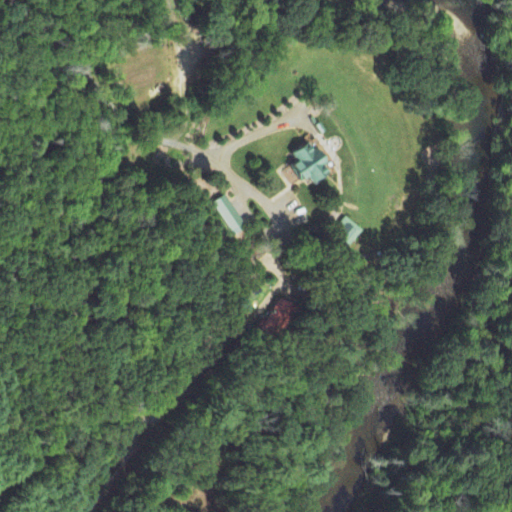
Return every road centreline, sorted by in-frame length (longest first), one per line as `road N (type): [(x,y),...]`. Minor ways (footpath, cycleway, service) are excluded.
road 1 (residential): [(0,263),(63,313),(133,413),(133,446),(90,511)]
road 2 (residential): [(5,0),(65,45),(135,131),(217,159)]
road 3 (residential): [(271,248),(268,264),(230,286),(63,313)]
